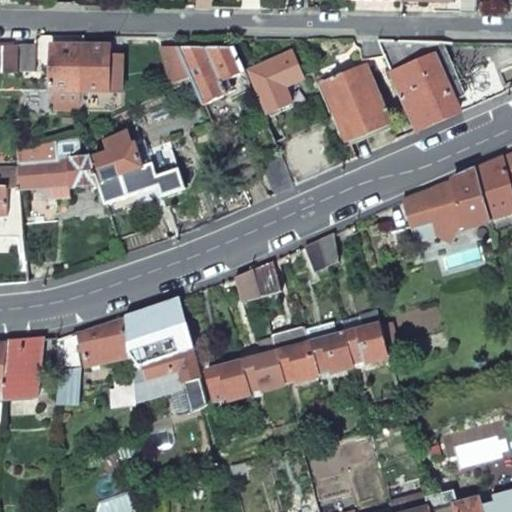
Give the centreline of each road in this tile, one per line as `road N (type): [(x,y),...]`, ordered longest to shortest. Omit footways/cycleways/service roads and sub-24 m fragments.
road 1 (residential): [(0,309),(56,304),(399,176),(511,123)]
road 2 (residential): [(0,23),(511,29)]
